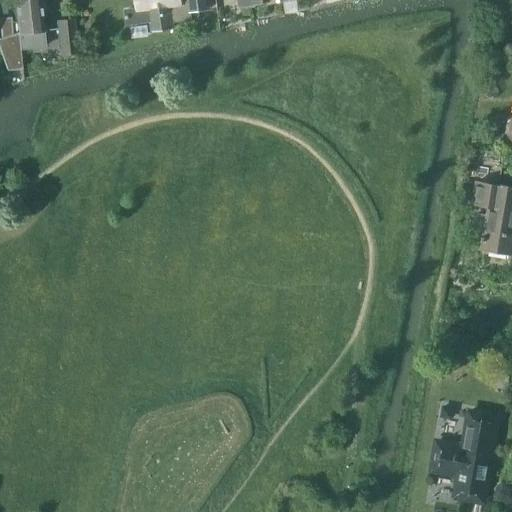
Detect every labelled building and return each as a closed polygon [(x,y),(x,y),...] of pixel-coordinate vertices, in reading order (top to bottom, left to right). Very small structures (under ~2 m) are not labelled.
[(14,0),(18,33),(19,50),(20,57),(45,54),(43,38),(40,39),(40,32),(44,31),(42,10),(44,10),(43,0),(14,0)] [(191,11),(210,9),(208,0),(136,0),(138,10),(149,9),(152,32),(173,30),(172,23),(191,20),(191,21),(192,21),(191,11)] [(76,54),(73,19),(57,21),(61,55),(76,54)] [(19,50),(18,33),(0,39),(0,51),(5,67),(21,65),(20,57),(19,50)] [(473,204),(489,207),(484,237),(482,237),(481,241),(483,242),(482,249),(511,254),(511,183),(502,181),(501,186),(477,182),(473,204)] [(458,475),(455,497),(483,502),(498,417),(470,412),(463,447),(437,442),(432,471),(458,475)]
